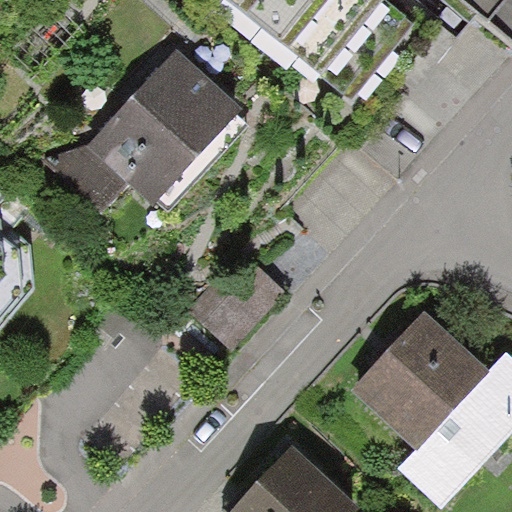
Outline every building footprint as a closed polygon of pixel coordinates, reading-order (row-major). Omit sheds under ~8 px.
[(383,0),(226,0),(351,102),(415,25),(383,0)] [(241,107),(179,48),(90,142),(44,157),(101,211),(126,185),(148,205),(157,195),(169,206),(246,125),(234,114),(241,107)] [(0,412),(85,290),(0,214),(0,412)] [(287,292),(244,255),(191,315),(235,352),(287,292)] [(424,313),(352,391),(418,450),(401,469),(443,507),(511,432),(511,359),(507,356),(491,373),(424,313)] [(123,459),(198,374),(167,347),(93,432),(123,459)] [(353,511),(358,507),(295,447),(233,511),(353,511)]
